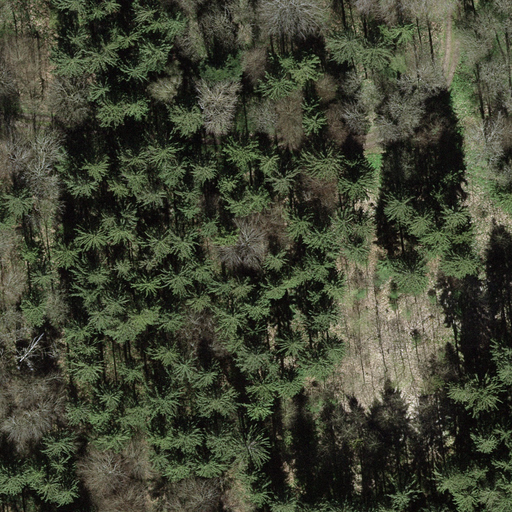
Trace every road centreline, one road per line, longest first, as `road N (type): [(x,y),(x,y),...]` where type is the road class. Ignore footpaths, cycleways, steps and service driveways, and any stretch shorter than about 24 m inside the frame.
road 1 (track): [(0,121),(380,138),(458,164),(511,171)]
road 2 (track): [(380,138),(423,116),(450,78),(453,0)]
